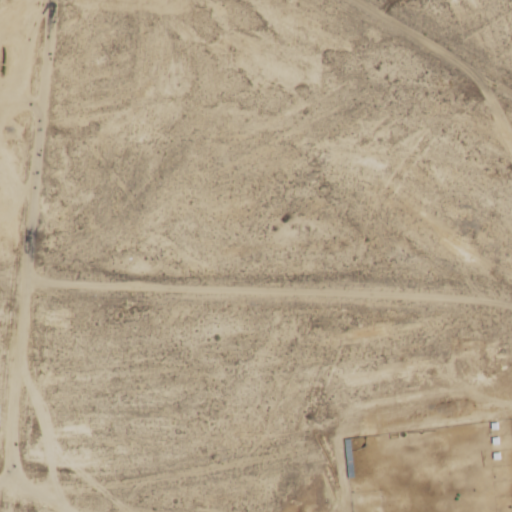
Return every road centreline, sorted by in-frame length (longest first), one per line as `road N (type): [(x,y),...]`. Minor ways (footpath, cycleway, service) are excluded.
road 1 (residential): [(511,300),(209,300),(25,280)]
road 2 (residential): [(50,0),(25,280)]
road 3 (residential): [(511,97),(343,0)]
